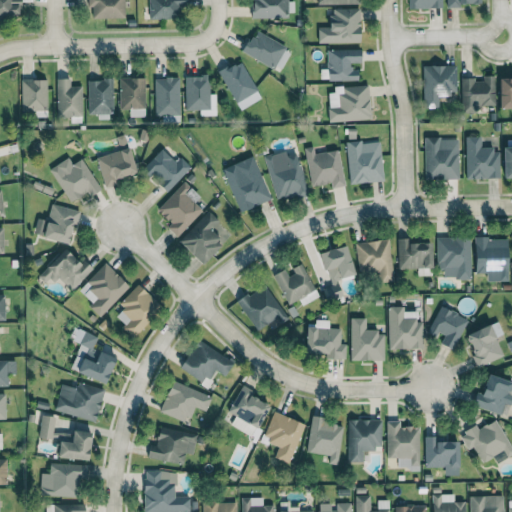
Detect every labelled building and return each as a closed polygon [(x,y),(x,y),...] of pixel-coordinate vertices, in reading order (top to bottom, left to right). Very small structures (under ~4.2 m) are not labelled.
[(0,0),(0,17),(21,17),(20,0),(0,0)] [(123,0),(86,0),(87,8),(91,8),(92,19),(124,18),(123,0)] [(186,0),(148,0),(149,19),(179,18),(178,9),(187,9),(186,0)] [(287,0),(252,0),(253,18),(287,17),(287,0)] [(441,0),(407,0),(408,9),(441,8),(441,0)] [(360,42),(359,8),(329,9),(330,27),(317,27),(318,43),(360,42)] [(276,68),(285,44),(253,31),(243,55),(276,68)] [(327,50),(327,81),(358,81),(358,69),(350,69),(350,62),(360,62),(360,49),(327,50)] [(240,110),(261,98),(240,60),(218,72),(240,110)] [(456,94),(455,65),(422,66),(423,108),(438,108),(438,94),(456,94)] [(184,76),(185,110),(200,110),(200,116),(216,115),(215,94),(208,94),(208,76),(184,76)] [(460,79),(461,112),(481,112),(481,106),(494,106),(493,76),(483,76),(483,79),(460,79)] [(131,117),(145,116),(144,77),(119,78),(120,110),(130,109),(131,117)] [(155,116),(179,115),(179,78),(154,78),(155,116)] [(499,109),(511,108),(511,78),(498,78),(499,109)] [(46,79),(21,80),(21,112),(33,112),(34,117),(46,116),(46,79)] [(56,117),(81,116),(81,86),(70,86),(69,79),(56,79),(56,117)] [(87,80),(88,114),(113,113),(112,79),(87,80)] [(370,119),(368,86),(327,88),(328,121),(370,119)] [(480,136),(465,137),(466,179),(499,178),(498,148),(481,149),(480,136)] [(458,179),(457,137),(424,138),(424,179),(458,179)] [(350,184),(383,181),(379,140),(345,143),(350,184)] [(303,148),(312,186),(330,183),(331,188),(345,185),(337,149),(314,154),(313,146),(303,148)] [(503,179),(511,178),(511,146),(503,147),(503,179)] [(137,174),(128,147),(95,158),(104,185),(137,174)] [(142,169),(166,192),(191,167),(180,157),(175,162),(161,149),(142,169)] [(276,201),(306,193),(295,153),(273,159),(271,153),(264,155),(276,201)] [(72,164),(68,157),(49,169),(70,202),(86,192),(89,196),(100,189),(81,158),(72,164)] [(270,199),(260,172),(242,179),(236,164),(222,169),(239,212),(270,199)] [(157,210),(171,223),(167,227),(177,237),(202,210),(194,202),(199,196),(183,181),(157,210)] [(69,243),(77,210),(51,204),(47,221),(37,218),(33,234),(69,243)] [(231,234),(207,211),(178,242),(202,264),(231,234)] [(470,278),(469,237),(437,238),(438,279),(470,278)] [(487,281),(507,281),(506,238),(474,238),(474,274),(486,273),(487,281)] [(378,283),(393,281),(388,239),(355,243),(358,272),(377,270),(378,283)] [(431,242),(407,243),(407,239),(397,239),(397,269),(431,268),(431,242)] [(354,274),(345,245),(319,253),(324,271),(327,270),(332,285),(322,289),(326,302),(342,297),(336,280),(354,274)] [(71,290),(92,268),(83,259),(79,263),(64,248),(38,276),(48,286),(57,277),(71,290)] [(88,306),(100,317),(129,286),(104,263),(78,290),(91,302),(88,306)] [(287,305),(299,299),(302,305),(318,297),(302,265),(286,274),(284,269),(272,275),(287,305)] [(287,319),(264,283),(236,302),(256,331),(276,318),(280,323),(287,319)] [(161,307),(137,284),(119,304),(123,308),(116,316),(124,324),(121,327),(133,338),(161,307)] [(388,349),(422,348),(421,322),(417,322),(416,311),(403,311),(403,306),(387,306),(388,349)] [(466,318),(439,306),(428,331),(442,337),(440,344),(454,349),(466,318)] [(383,360),(383,331),(365,331),(365,318),(350,318),(349,360),(383,360)] [(345,359),(345,344),(340,343),(340,328),(328,328),(328,320),(315,320),(315,327),(306,327),(305,353),(326,353),(325,359),(345,359)] [(477,366),(503,356),(495,337),(502,334),(497,321),(464,334),(477,366)] [(104,384),(115,358),(94,349),(99,338),(84,331),(69,369),(104,384)] [(179,367),(203,383),(213,368),(224,376),(233,363),(198,339),(179,367)] [(15,360),(0,360),(0,386),(7,386),(7,374),(15,374),(15,360)] [(511,396),(511,395),(508,394),(511,383),(511,382),(488,374),(481,393),(476,392),(471,404),(504,417),(511,396)] [(159,411),(186,423),(193,407),(205,411),(211,396),(172,380),(159,411)] [(54,410),(95,421),(103,389),(77,382),(76,388),(61,384),(54,410)] [(227,411),(256,428),(270,405),(241,387),(227,411)] [(303,423),(272,412),(263,439),(278,445),(273,458),(290,463),(303,423)] [(52,438),(54,416),(40,415),(38,437),(52,438)] [(305,451),(329,455),(328,463),(336,464),(342,426),(325,423),(326,418),(312,415),(305,451)] [(347,419),(347,462),(362,463),(362,449),(380,449),(380,420),(347,419)] [(511,454),(511,448),(495,419),(478,429),(475,425),(459,435),(467,450),(472,447),(482,463),(494,456),(498,462),(511,454)] [(418,427),(399,427),(399,421),(386,421),(386,458),(397,458),(397,467),(419,467),(418,427)] [(183,464),(185,453),(193,454),(196,433),(158,427),(155,446),(149,445),(147,458),(183,464)] [(88,460),(89,433),(57,431),(56,458),(88,460)] [(434,442),(434,436),(424,437),(424,467),(443,467),(443,475),(458,475),(458,441),(434,442)] [(83,464),(49,463),(49,473),(40,473),(39,495),(82,497),(83,464)] [(143,511),(171,511),(189,511),(189,496),(175,496),(174,470),(143,471),(143,511)] [(453,494),(432,494),(432,511),(464,511),(464,502),(453,502),(453,494)] [(354,495),(354,511),(388,511),(388,500),(377,501),(377,510),(369,511),(369,495),(354,495)] [(469,496),(468,511),(502,511),(502,496),(469,496)] [(262,497),(240,498),(240,511),(273,511),(273,505),(262,505),(262,497)] [(235,511),(236,501),(202,502),(201,511),(235,511)] [(350,511),(350,503),(333,503),(317,504),(317,511),(350,511)]
